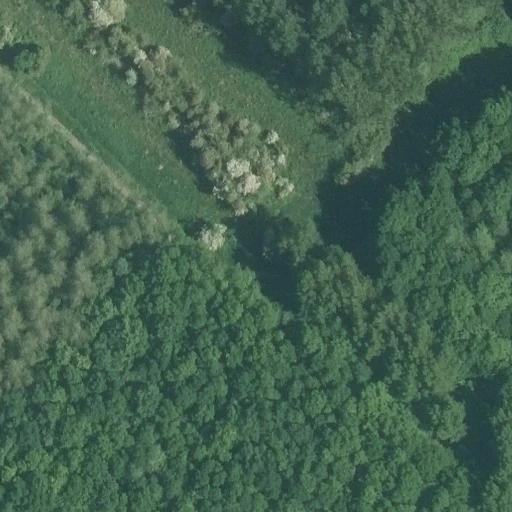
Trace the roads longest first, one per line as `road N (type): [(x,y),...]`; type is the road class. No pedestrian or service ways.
road 1 (track): [(511,96),(353,271),(221,282),(168,233),(0,409)]
road 2 (track): [(168,233),(0,69)]
road 3 (track): [(353,271),(511,424)]
